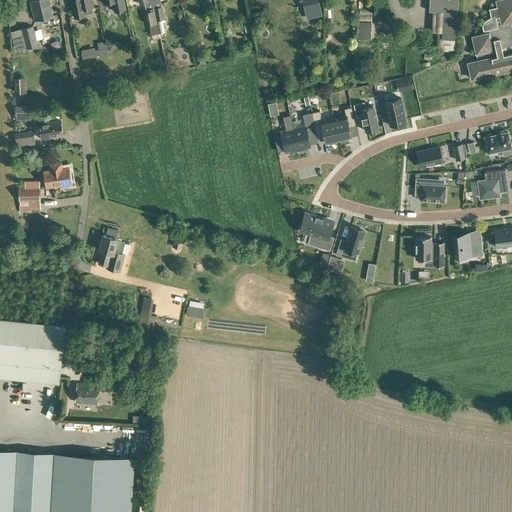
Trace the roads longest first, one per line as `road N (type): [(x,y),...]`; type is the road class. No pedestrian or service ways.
road 1 (residential): [(77,256),(86,138),(62,0)]
road 2 (residential): [(511,208),(392,216),(338,202),(332,184),(348,164)]
road 3 (residential): [(348,164),(400,138),(511,113)]
